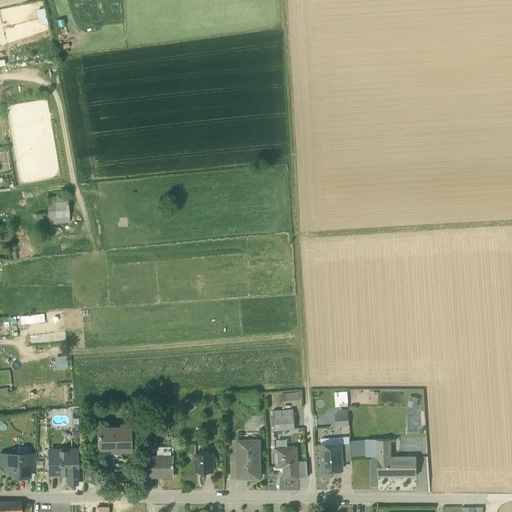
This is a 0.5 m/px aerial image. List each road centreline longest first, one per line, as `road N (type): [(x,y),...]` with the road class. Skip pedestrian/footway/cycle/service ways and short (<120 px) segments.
road 1 (residential): [(0,498),(498,499)]
road 2 (track): [(282,0),(306,387)]
road 3 (track): [(511,223),(296,238)]
